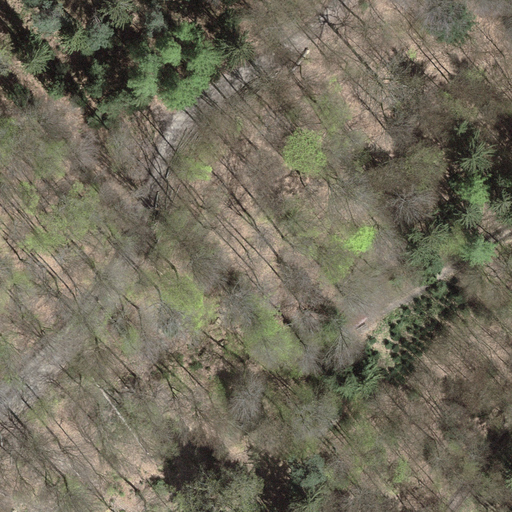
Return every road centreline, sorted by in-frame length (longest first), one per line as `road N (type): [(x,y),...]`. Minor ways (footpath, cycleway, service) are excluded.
road 1 (track): [(339,0),(294,41),(192,103),(164,133),(132,246),(100,296),(0,393)]
road 2 (track): [(511,225),(397,296)]
